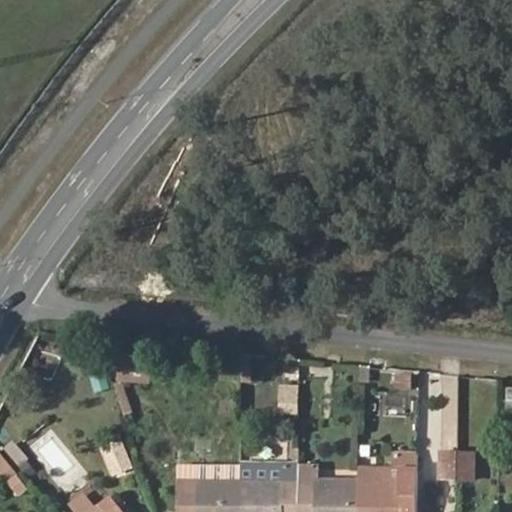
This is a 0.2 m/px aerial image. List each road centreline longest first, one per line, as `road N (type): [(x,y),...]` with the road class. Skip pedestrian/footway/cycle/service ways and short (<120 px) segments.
road 1 (residential): [(0,298),(511,355)]
road 2 (secondary): [(0,298),(109,149),(245,0)]
